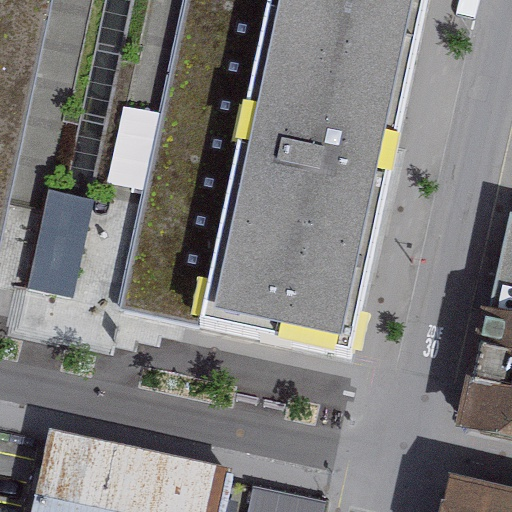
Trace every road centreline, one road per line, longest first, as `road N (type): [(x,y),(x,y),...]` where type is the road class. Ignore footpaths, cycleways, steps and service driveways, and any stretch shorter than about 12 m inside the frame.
road 1 (residential): [(411,440),(511,5)]
road 2 (residential): [(0,366),(323,438),(411,440)]
